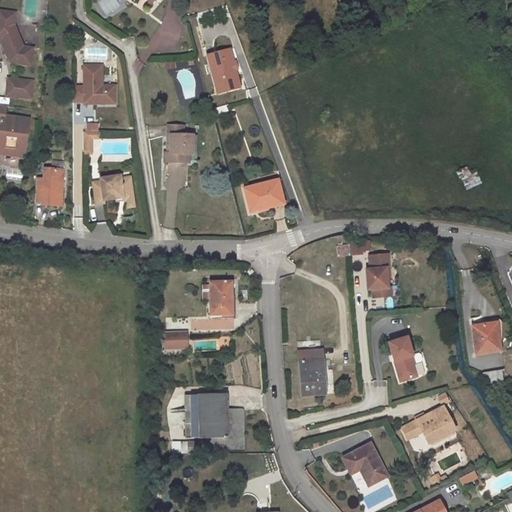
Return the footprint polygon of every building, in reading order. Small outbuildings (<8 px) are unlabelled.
[(139,0),(132,4),(135,9),(140,6),(145,14),(164,0),(139,0)] [(18,24),(1,21),(0,25),(0,49),(3,50),(11,72),(31,76),(34,58),(24,56),(16,35),(18,24)] [(226,61),(204,67),(214,105),(226,102),(224,95),(235,92),(226,61)] [(83,98),(73,98),(73,113),(83,113),(83,115),(88,115),(88,112),(93,112),(93,116),(105,116),(105,111),(114,111),(114,98),(101,98),(102,77),(84,77),(83,98)] [(33,91),(8,89),(7,106),(32,109),(33,91)] [(235,92),(224,95),(226,102),(237,99),(235,92)] [(7,116),(0,115),(0,157),(6,158),(7,154),(17,155),(16,160),(26,161),(30,129),(5,126),(7,116)] [(182,138),(167,138),(167,149),(171,149),(170,166),(167,165),(163,165),(163,177),(187,177),(187,168),(191,168),(192,150),(182,149),(182,138)] [(83,143),(83,165),(91,165),(91,150),(98,150),(99,144),(86,143),(83,143)] [(17,155),(7,154),(6,158),(0,157),(0,162),(25,166),(26,161),(16,160),(17,155)] [(477,172),(471,175),(468,167),(458,171),(466,190),(482,183),(477,172)] [(45,192),(37,191),(35,214),(43,215),(43,219),(64,221),(65,201),(60,201),(61,183),(46,182),(45,192)] [(278,185),(244,194),(250,218),(268,214),(267,209),(283,205),(278,185)] [(99,193),(92,193),(94,216),(102,215),(102,212),(113,211),(121,210),(121,213),(124,213),(131,212),(130,190),(120,191),(120,188),(99,190),(99,193)] [(283,205),(267,209),(268,214),(284,209),(283,205)] [(379,264),(382,264),(381,250),(363,252),(364,265),(358,266),(360,285),(365,285),(365,294),(378,293),(377,284),(381,284),(379,264)] [(246,331),(247,299),(226,299),(226,302),(220,302),(220,314),(226,314),(226,330),(246,331)] [(468,339),(491,338),(490,316),(486,316),(486,311),(466,313),(468,339)] [(391,386),(409,381),(405,367),(402,369),(400,361),(404,360),(400,343),(381,348),(391,386)] [(202,363),(201,347),(181,348),(181,363),(202,363)] [(296,407),(321,404),(317,369),(314,369),(312,362),(290,365),(296,407)] [(485,372),(486,386),(504,384),(503,371),(485,372)] [(441,405),(450,401),(447,393),(438,397),(441,405)] [(239,424),(239,410),(198,410),(198,452),(238,452),(239,424)] [(424,450),(450,436),(438,411),(399,432),(404,443),(417,437),(424,450)] [(256,424),(239,424),(238,452),(239,465),(256,465),(256,424)] [(382,482),(365,450),(337,464),(342,474),(353,469),(357,476),(364,491),(382,482)] [(353,469),(342,474),(346,482),(357,476),(353,469)] [(459,478),(462,486),(479,480),(476,471),(459,478)]
